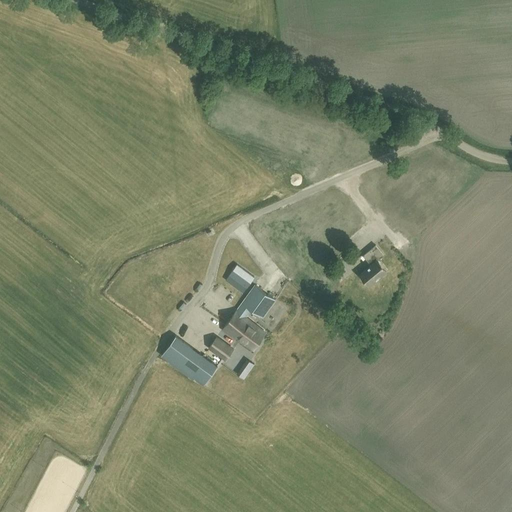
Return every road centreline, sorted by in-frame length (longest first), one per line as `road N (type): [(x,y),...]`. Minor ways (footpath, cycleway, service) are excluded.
road 1 (unclassified): [(94,468),(146,365),(204,287),(233,225),(442,134)]
road 2 (unclassified): [(442,134),(404,112),(75,0)]
